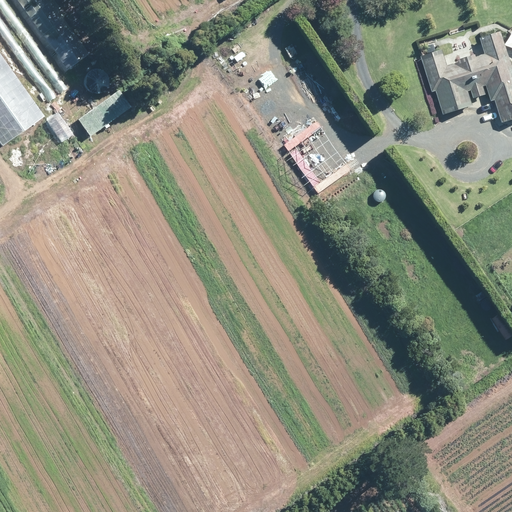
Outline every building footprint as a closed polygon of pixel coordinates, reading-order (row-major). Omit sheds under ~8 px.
[(89,55),(51,0),(14,0),(65,72),(89,55)] [(511,67),(500,32),(480,39),(485,54),(448,66),(442,50),(421,57),(433,93),(436,91),(444,115),(472,106),(470,100),(492,93),(502,124),(511,121),(511,67)] [(43,119),(0,53),(0,147),(43,119)] [(323,129),(281,65),(246,88),(287,152),(323,129)] [(110,87),(107,72),(84,77),(87,90),(98,96),(102,89),(110,87)] [(75,136),(59,112),(47,121),(63,144),(75,136)]
